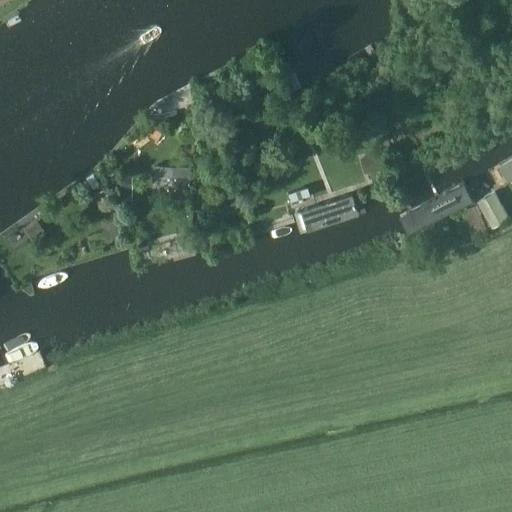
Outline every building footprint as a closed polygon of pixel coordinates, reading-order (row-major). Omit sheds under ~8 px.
[(511,176),(511,153),(497,162),(506,179),(511,176)] [(152,165),(151,196),(189,198),(190,166),(152,165)] [(133,175),(125,184),(134,192),(142,183),(133,175)] [(465,204),(458,185),(417,202),(425,221),(465,204)] [(122,190),(120,202),(132,204),(134,192),(122,190)] [(495,190),(477,200),(492,227),(510,217),(495,190)] [(361,219),(354,191),(301,206),(309,234),(361,219)] [(476,204),(461,210),(472,236),(486,230),(476,204)] [(124,252),(57,273),(64,293),(130,272),(124,252)]
